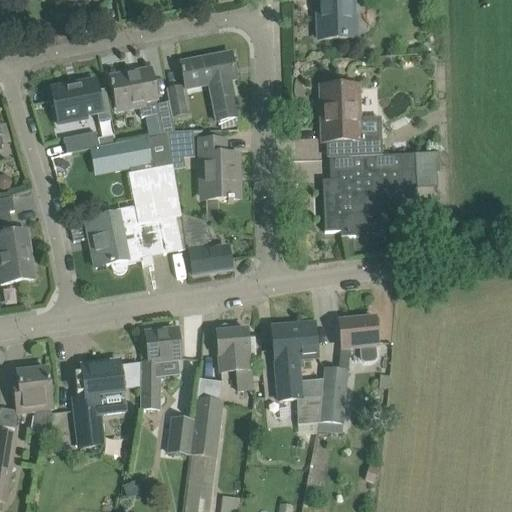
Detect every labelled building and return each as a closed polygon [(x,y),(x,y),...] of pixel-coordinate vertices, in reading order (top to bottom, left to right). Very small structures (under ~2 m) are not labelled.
[(354,40),(353,0),(316,0),(318,41),(354,40)] [(216,123),(217,122),(237,119),(230,82),(236,81),(230,54),(181,64),(182,71),(181,71),(184,86),(208,81),(216,123)] [(157,107),(153,90),(150,71),(110,78),(117,110),(117,114),(139,111),(141,120),(144,119),(156,117),(161,138),(167,136),(175,135),(168,104),(157,107)] [(78,89),(51,94),(57,122),(96,114),(98,124),(111,121),(105,91),(97,93),(95,81),(77,85),(78,89)] [(322,144),(342,143),(360,143),(358,88),(321,89),(322,109),(323,109),(324,120),(321,120),(322,144)] [(168,92),(173,118),(187,116),(182,89),(168,92)] [(5,126),(0,127),(0,151),(1,152),(0,149),(0,147),(3,147),(3,146),(11,144),(5,126)] [(99,150),(98,147),(95,134),(62,139),(66,155),(68,155),(99,150)] [(167,136),(173,168),(174,177),(177,177),(179,174),(181,171),(182,168),(181,164),(179,162),(177,161),(177,160),(194,157),(190,135),(175,136),(175,135),(167,136)] [(129,176),(173,168),(167,136),(161,138),(99,150),(68,155),(73,184),(97,180),(96,177),(128,171),(129,176)] [(210,142),(199,142),(200,170),(203,170),(204,204),(205,224),(218,229),(218,204),(227,204),(233,204),(232,202),(240,202),(238,156),(225,157),(224,142),(210,142)] [(417,191),(417,190),(437,189),(436,163),(439,163),(438,156),(416,156),(363,159),(363,162),(364,180),(353,180),(352,175),(338,176),(339,182),(322,182),(324,235),(341,234),(341,239),(355,239),(355,234),(376,233),(375,198),(400,197),(400,192),(417,191)] [(173,177),(174,177),(173,168),(129,176),(135,209),(139,231),(121,235),(126,264),(126,266),(141,263),(141,266),(148,265),(147,259),(182,252),(175,220),(181,219),(177,201),(173,177)] [(0,285),(0,286),(33,281),(26,233),(12,235),(9,214),(14,213),(11,199),(0,201),(0,285)] [(95,270),(126,264),(121,235),(139,231),(135,209),(117,213),(117,217),(86,223),(95,270)] [(205,224),(180,215),(181,219),(185,247),(187,247),(188,258),(191,278),(230,272),(227,249),(206,252),(205,244),(209,243),(207,228),(206,229),(205,224)] [(319,425),(342,428),(350,351),(359,350),(360,362),(364,365),(373,364),(376,360),(376,348),(377,348),(376,344),(376,340),(374,320),(339,323),(342,350),(340,350),(338,372),(324,370),(322,390),(321,399),(319,425)] [(315,325),(271,329),(273,349),(274,363),(275,363),(279,403),(296,401),(297,427),(310,425),(318,425),(319,425),(321,399),(301,401),(299,384),(295,384),(293,362),(318,359),(316,345),(315,325)] [(179,362),(178,351),(176,331),(146,335),(149,364),(141,365),(141,409),(159,410),(160,363),(179,362)] [(252,342),(247,342),(246,332),(216,334),(218,359),(220,376),(235,375),(236,394),(252,392),(249,356),(254,356),(252,342)] [(124,414),(121,382),(118,362),(81,367),(85,399),(73,400),(77,449),(103,446),(100,417),(124,414)] [(51,410),(49,391),(47,371),(17,375),(19,394),(14,395),(16,415),(33,413),(33,416),(30,432),(46,435),(51,410)] [(215,460),(222,405),(196,401),(193,422),(193,427),(191,458),(191,459),(183,511),(209,511),(216,460),(215,460)] [(193,427),(193,422),(170,419),(166,456),(191,459),(191,458),(193,427)] [(17,436),(0,433),(0,504),(6,505),(17,436)] [(379,471),(369,468),(364,482),(374,486),(379,471)] [(134,483),(122,489),(127,501),(140,495),(134,483)] [(233,511),(234,498),(220,497),(219,511),(233,511)]
